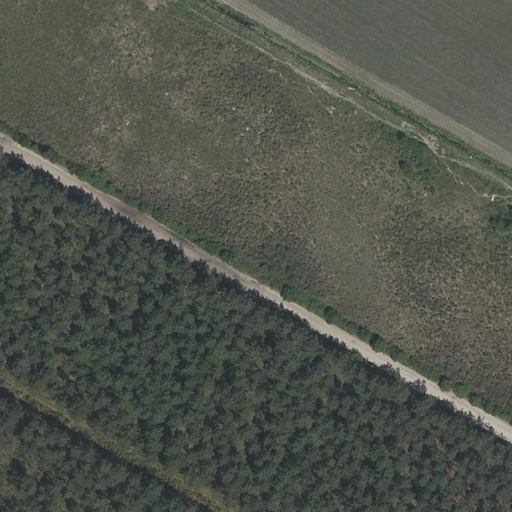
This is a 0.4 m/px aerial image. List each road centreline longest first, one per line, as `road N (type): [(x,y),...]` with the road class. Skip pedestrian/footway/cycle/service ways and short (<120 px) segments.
road 1 (track): [(511,435),(0,140)]
road 2 (track): [(239,0),(511,159)]
